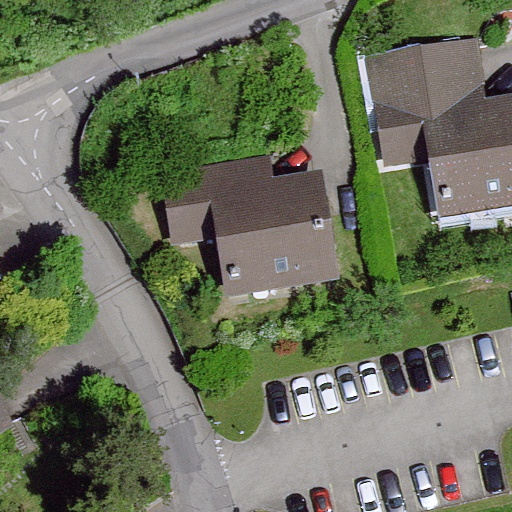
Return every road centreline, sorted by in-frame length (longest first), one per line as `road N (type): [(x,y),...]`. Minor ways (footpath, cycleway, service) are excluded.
road 1 (residential): [(200,511),(127,294),(17,160)]
road 2 (residential): [(17,160),(88,84),(316,0)]
